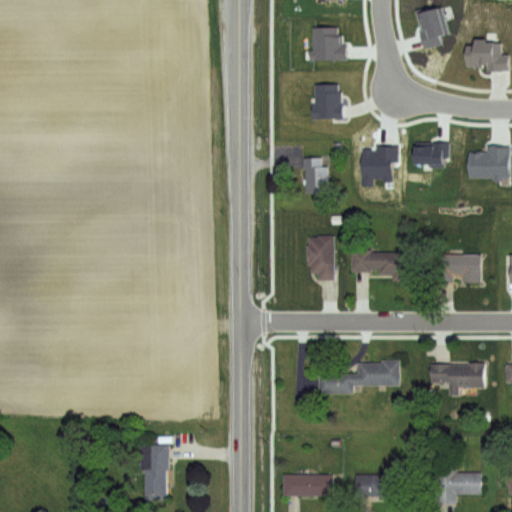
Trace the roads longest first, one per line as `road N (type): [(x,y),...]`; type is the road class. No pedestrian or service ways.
road 1 (secondary): [(242,511),(240,0)]
road 2 (residential): [(511,320),(244,319)]
road 3 (residential): [(378,0),(391,65),(408,88),(446,101),(511,105)]
